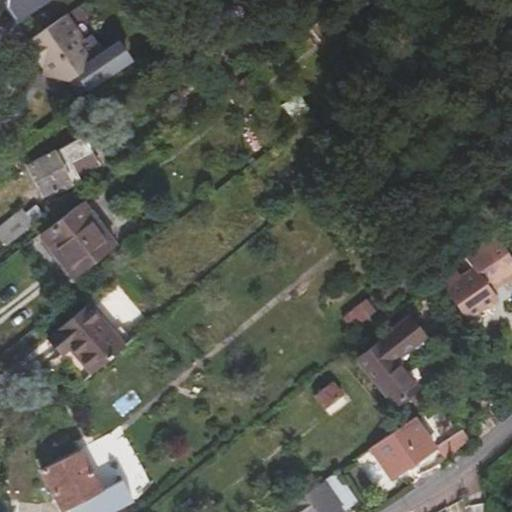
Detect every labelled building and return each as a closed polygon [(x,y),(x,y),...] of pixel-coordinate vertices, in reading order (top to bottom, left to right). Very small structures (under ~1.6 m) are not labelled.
[(4,0),(13,12),(30,0),(4,0)] [(357,0),(340,13),(343,17),(364,1),(362,0),(357,0)] [(381,0),(364,0),(364,1),(369,8),(381,0)] [(364,1),(343,17),(348,24),(369,8),(364,1)] [(63,16),(21,45),(38,70),(39,79),(65,83),(74,97),(101,79),(100,78),(125,62),(115,46),(106,51),(95,47),(88,37),(80,42),(63,16)] [(352,112),(340,96),(322,109),(334,125),(352,112)] [(98,160),(81,133),(25,170),(42,196),(98,160)] [(85,202),(39,237),(53,256),(57,252),(78,279),(118,247),(85,202)] [(0,253),(34,226),(23,211),(0,230),(0,253)] [(511,275),(511,255),(496,228),(443,274),(468,318),(500,293),(496,287),(511,275)] [(57,252),(53,256),(73,283),(78,279),(57,252)] [(94,372),(126,344),(94,301),(53,333),(64,349),(72,343),(94,372)] [(354,359),(393,409),(420,388),(398,360),(427,337),(408,315),(354,359)] [(328,421),(349,404),(343,395),(344,395),(333,381),(313,397),(323,409),(321,411),(324,414),(324,415),(328,421)] [(367,434),(386,419),(375,405),(357,421),(367,434)] [(425,416),(433,440),(453,433),(445,409),(425,416)] [(414,419),(397,432),(372,451),(394,481),(437,448),(436,448),(414,419)] [(472,440),(468,436),(461,428),(436,448),(437,448),(447,462),(472,440)] [(80,451),(42,473),(64,511),(66,511),(68,511),(112,511),(134,500),(123,480),(103,491),(80,451)] [(340,474),(289,511),(349,511),(361,503),(340,474)]
